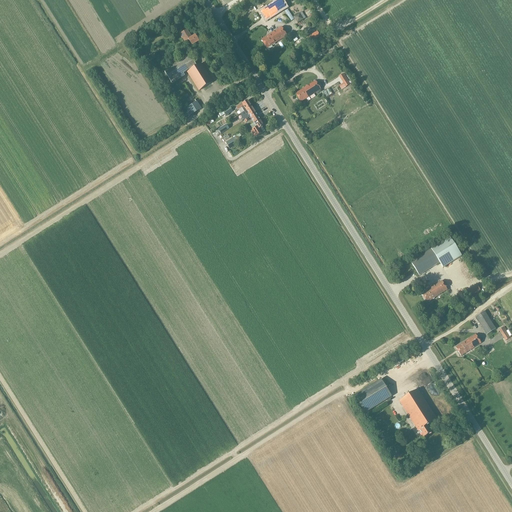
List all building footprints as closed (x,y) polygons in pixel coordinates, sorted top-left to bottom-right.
[(282,0),(265,11),(270,19),(289,7),(285,0),(282,0)] [(266,48),(286,36),(281,27),(261,40),(266,48)] [(186,29),(179,34),(182,39),(182,38),(185,42),(188,40),(192,46),(199,41),(195,35),(191,37),(186,29)] [(309,43),(320,36),(317,31),(306,38),(309,43)] [(196,65),(189,54),(176,62),(163,70),(172,84),(185,76),(183,73),(196,65)] [(201,63),(187,72),(199,91),(213,82),(201,63)] [(345,87),(350,84),(344,73),(339,76),(345,87)] [(300,102),(320,89),(315,81),(295,94),(300,102)] [(190,116),(196,112),(201,109),(197,101),(196,102),(185,84),(177,89),(188,107),(185,109),(187,112),(185,114),(187,118),(190,116)] [(244,111),(251,107),(247,100),(236,107),(237,110),(240,108),(241,108),(244,111)] [(230,107),(223,112),(225,116),(232,111),(230,107)] [(244,120),(255,113),(251,107),(244,111),(244,112),(244,111),(246,114),(245,115),(246,116),(243,118),(244,120)] [(254,123),(259,119),(255,113),(244,120),(245,121),(246,123),(249,121),(248,119),(251,118),(254,123)] [(259,119),(254,123),(256,127),(252,130),(256,136),(265,131),(262,127),(263,126),(259,119)] [(220,134),(229,129),(226,124),(218,130),(220,134)] [(238,143),(235,138),(226,143),(229,148),(238,143)] [(443,268),(461,256),(449,237),(411,262),(419,275),(440,262),(443,268)] [(427,302),(447,289),(441,281),(421,293),(427,302)] [(477,285),(467,292),(469,296),(480,290),(477,285)] [(484,311),(476,317),(487,335),(495,329),(484,311)] [(503,327),(499,330),(506,340),(510,337),(503,327)] [(461,356),(481,343),(475,335),(455,347),(461,356)] [(379,380),(354,396),(365,413),(390,397),(379,380)] [(419,430),(423,437),(432,432),(427,424),(436,419),(417,389),(399,401),(418,431),(419,430)]
